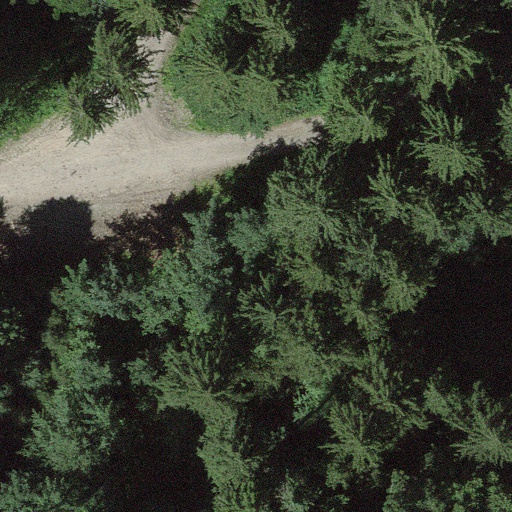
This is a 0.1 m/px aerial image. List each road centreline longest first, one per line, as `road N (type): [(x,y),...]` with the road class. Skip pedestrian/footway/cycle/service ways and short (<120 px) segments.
road 1 (track): [(511,39),(0,203)]
road 2 (track): [(124,165),(205,0)]
